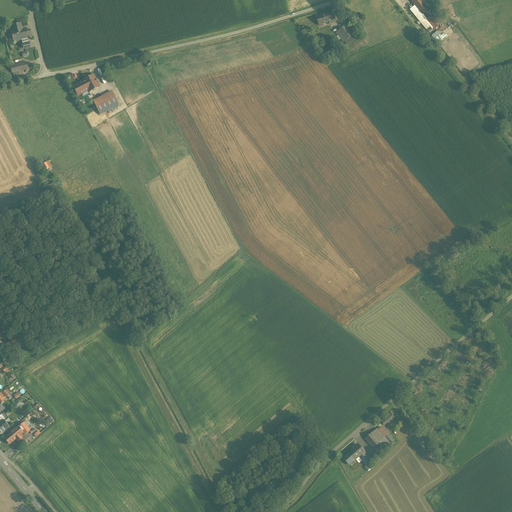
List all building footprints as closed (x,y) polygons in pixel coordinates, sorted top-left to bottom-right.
[(429,10),(421,0),(411,0),(423,15),(429,10)] [(332,12),(317,17),(319,25),(329,23),(330,24),(335,22),(332,12)] [(438,26),(430,17),(427,20),(434,29),(438,26)] [(355,33),(348,23),(344,26),(352,36),(355,33)] [(20,24),(11,26),(12,32),(11,32),(13,41),(21,39),(27,38),(28,38),(25,29),(22,29),(20,24)] [(352,36),(344,26),(336,33),(343,42),(352,36)] [(27,38),(21,39),(22,45),(20,45),(21,49),(23,49),(30,47),(27,38)] [(19,64),(10,66),(12,73),(20,71),(19,64)] [(93,75),(82,81),(87,90),(88,92),(99,87),(93,75)] [(82,81),(72,87),(77,96),(87,90),(82,81)] [(111,92),(93,101),(100,115),(118,105),(111,92)] [(56,183),(48,184),(49,191),(57,190),(56,183)] [(15,338),(6,343),(10,349),(19,343),(15,338)] [(7,397),(12,393),(7,388),(3,392),(7,397)] [(395,414),(391,411),(382,420),(386,424),(395,414)] [(0,422),(0,433),(8,427),(3,421),(3,420),(0,422)] [(26,420),(23,423),(29,429),(32,426),(26,420)] [(19,428),(18,428),(23,433),(24,435),(29,431),(30,431),(29,429),(23,423),(18,427),(19,428)] [(23,433),(18,428),(19,428),(18,427),(15,429),(20,435),(23,433)] [(14,428),(10,432),(10,433),(4,438),(9,445),(15,439),(20,436),(20,435),(15,429),(14,428)] [(389,444),(377,429),(365,439),(378,454),(389,444)] [(365,452),(359,445),(355,448),(355,449),(348,455),(347,454),(347,455),(344,458),(349,465),(359,457),(365,452)] [(371,460),(365,452),(359,457),(365,464),(371,460)]
